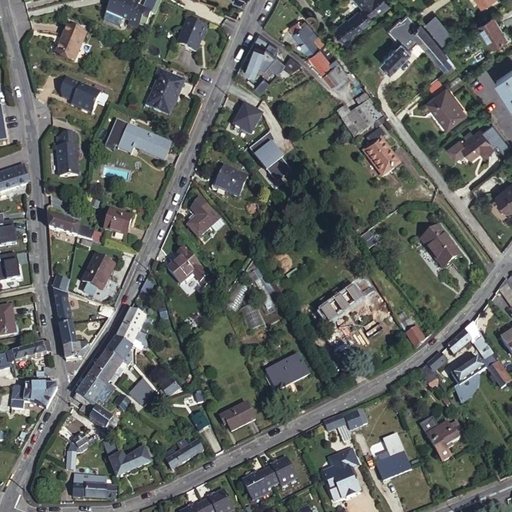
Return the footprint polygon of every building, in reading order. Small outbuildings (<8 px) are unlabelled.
[(140,0),(112,0),(105,17),(121,24),(124,16),(131,19),(130,22),(139,26),(147,6),(140,2),(140,0)] [(362,0),(365,2),(339,25),(349,35),(388,0),(362,0)] [(454,33),(438,14),(428,22),(445,41),(454,33)] [(507,35),(494,14),(480,23),(479,23),(493,44),(507,35)] [(415,28),(418,24),(410,15),(404,21),(410,28),(413,25),(415,28)] [(208,26),(190,17),(179,41),(198,50),(208,26)] [(322,45),(326,41),(308,18),(302,23),(295,29),(312,52),(322,45)] [(89,28),(69,20),(57,47),(77,55),(89,28)] [(295,29),(302,23),(301,23),(300,21),(292,26),(295,29)] [(450,52),(422,21),(418,24),(415,28),(413,25),(410,28),(422,42),(420,43),(425,49),(427,47),(439,61),(445,56),(450,52)] [(388,68),(414,46),(406,36),(379,58),(388,68)] [(249,70),(257,74),(262,65),(266,67),(269,60),(265,58),(269,49),(261,45),(249,70)] [(327,70),(341,59),(338,56),(330,45),(325,49),(322,45),(312,52),(313,54),(326,71),(327,70)] [(292,70),(302,62),(292,54),(284,64),(292,70)] [(439,61),(446,69),(452,64),(445,56),(439,61)] [(350,71),(341,59),(327,70),(326,71),(335,82),(341,77),(346,73),(350,71)] [(286,74),(292,70),(284,64),(280,70),(286,74)] [(180,91),(186,76),(163,66),(153,87),(156,89),(151,101),(171,111),(177,98),(174,97),(177,90),(180,91)] [(511,67),(498,76),(511,97),(511,67)] [(77,99),(76,103),(94,111),(102,89),(83,81),(83,80),(68,74),(62,89),(64,95),(73,99),(75,96),(76,97),(77,99)] [(256,88),(262,95),(271,83),(265,78),(256,88)] [(383,115),(359,83),(353,88),(359,96),(356,97),(362,105),(352,111),(346,104),(338,110),(357,134),(383,115)] [(373,85),(366,90),(373,99),(379,93),(373,85)] [(450,126),(468,113),(448,88),(428,102),(434,110),(436,109),(450,126)] [(254,134),(263,112),(244,103),(235,125),(254,134)] [(142,147),(151,128),(137,122),(136,126),(128,123),(130,119),(119,114),(108,139),(133,150),(136,144),(142,147)] [(486,146),(488,150),(497,145),(483,126),(464,139),(461,135),(449,144),(455,152),(456,153),(457,154),(464,150),(467,147),(473,155),(482,149),(486,146)] [(82,142),(83,129),(72,128),(69,131),(68,141),(64,141),(62,170),(80,171),(81,153),(83,153),(83,142),(82,142)] [(173,138),(151,128),(142,147),(165,156),(173,138)] [(385,172),(402,159),(383,134),(366,147),(385,172)] [(249,148),(274,183),(292,170),(267,135),(249,148)] [(24,164),(0,172),(0,190),(10,187),(21,183),(29,180),(26,168),(24,168),(24,164)] [(241,195),(250,176),(227,165),(223,173),(221,177),(217,185),(221,186),(241,195)] [(511,208),(511,182),(500,193),(511,209),(511,208)] [(21,183),(10,187),(13,196),(24,192),(21,183)] [(208,202),(200,192),(191,204),(197,211),(208,202)] [(217,228),(225,221),(208,202),(197,211),(187,220),(199,233),(212,222),(217,228)] [(132,217),(111,209),(105,228),(126,235),(132,217)] [(95,227),(51,213),(53,227),(91,239),(95,227)] [(0,214),(0,244),(15,243),(12,221),(3,222),(2,215),(0,214)] [(443,267),(460,254),(439,226),(421,238),(443,267)] [(91,239),(99,242),(103,230),(95,227),(91,239)] [(361,237),(367,248),(376,243),(370,232),(361,237)] [(184,257),(190,252),(186,247),(180,252),(184,257)] [(194,274),(202,267),(190,252),(184,257),(170,269),(183,283),(194,274)] [(0,255),(0,279),(19,277),(15,254),(0,255)] [(106,289),(117,264),(98,255),(86,280),(106,289)] [(210,276),(202,267),(194,274),(202,282),(210,276)] [(278,304),(283,301),(278,292),(274,285),(265,268),(252,275),(256,281),(257,280),(263,277),(278,304)] [(263,277),(257,280),(262,288),(261,289),(271,308),(278,304),(263,277)] [(373,288),(375,287),(367,277),(364,280),(363,278),(353,285),(355,289),(358,288),(365,299),(376,292),(373,288)] [(511,283),(508,277),(500,288),(511,306),(511,283)] [(276,284),(274,285),(278,292),(286,288),(285,285),(287,284),(284,279),(282,280),(276,284)] [(69,286),(54,282),(54,288),(67,292),(69,286)] [(238,283),(226,303),(237,310),(250,289),(238,283)] [(278,292),(283,301),(293,295),(287,284),(285,285),(286,288),(278,292)] [(89,299),(67,292),(54,288),(65,345),(67,345),(73,345),(70,325),(70,316),(71,299),(80,303),(81,310),(85,309),(89,299)] [(358,288),(355,289),(343,298),(341,297),(337,299),(339,301),(324,312),(323,312),(326,315),(324,316),(328,322),(330,322),(332,324),(365,299),(358,288)] [(151,302),(138,296),(133,309),(131,310),(125,322),(141,330),(145,322),(148,315),(145,314),(151,302)] [(95,301),(89,299),(85,309),(92,311),(93,307),(95,301)] [(100,310),(102,303),(95,301),(93,307),(100,310)] [(249,330),(262,324),(253,303),(239,309),(249,330)] [(10,307),(0,308),(0,336),(14,334),(10,307)] [(327,327),(332,324),(330,322),(328,322),(324,316),(326,315),(323,312),(324,312),(321,307),(316,311),(319,316),(317,318),(321,324),(323,322),(327,327)] [(480,314),(474,321),(479,328),(485,323),(480,314)] [(417,347),(427,338),(414,319),(404,326),(417,347)] [(473,323),(450,345),(455,353),(473,341),(476,344),(486,338),(479,328),(474,321),(473,323)] [(144,332),(141,331),(141,330),(125,322),(121,331),(118,338),(133,345),(144,350),(146,346),(148,347),(150,343),(146,337),(147,334),(144,332)] [(511,350),(511,324),(497,334),(510,352),(511,350)] [(133,345),(118,338),(115,341),(131,350),(133,345)] [(47,340),(25,347),(29,359),(44,354),(44,352),(49,351),(47,340)] [(131,350),(115,341),(112,346),(110,350),(126,360),(131,350)] [(83,358),(92,345),(89,344),(73,345),(67,345),(69,359),(83,358)] [(25,347),(6,354),(9,363),(9,364),(13,362),(13,364),(29,359),(25,347)] [(125,361),(126,360),(110,350),(106,355),(101,362),(91,376),(107,388),(110,384),(117,373),(121,375),(125,370),(124,369),(128,363),(125,361)] [(442,351),(429,363),(436,375),(438,373),(437,369),(447,360),(442,351)] [(9,363),(6,354),(0,355),(0,360),(2,366),(9,364),(9,363)] [(484,360),(482,356),(454,374),(461,386),(490,368),(503,388),(511,382),(511,381),(494,354),(484,360)] [(309,374),(300,356),(268,371),(277,389),(309,374)] [(429,363),(420,370),(428,383),(438,377),(436,375),(429,363)] [(35,377),(54,376),(52,367),(43,368),(43,372),(34,373),(35,377)] [(87,403),(83,409),(93,416),(100,407),(101,407),(103,403),(106,404),(114,392),(107,388),(91,376),(77,396),(87,403)] [(129,388),(133,394),(146,385),(142,378),(129,388)] [(164,390),(174,383),(172,381),(162,388),(164,390)] [(168,397),(179,390),(174,383),(164,390),(168,397)] [(56,384),(24,385),(25,390),(14,391),(15,405),(25,405),(26,405),(25,403),(34,402),(45,409),(57,390),(56,384)] [(118,389),(110,384),(107,388),(114,392),(115,393),(118,389)] [(146,385),(133,394),(138,400),(150,391),(146,385)] [(180,392),(179,390),(168,397),(170,399),(180,392)] [(125,411),(134,400),(124,392),(115,404),(118,406),(125,411)] [(258,419),(250,402),(222,416),(229,430),(232,428),(233,431),(258,419)] [(25,405),(15,405),(15,413),(25,412),(25,405)] [(125,411),(118,406),(116,410),(123,415),(125,411)] [(117,417),(101,407),(100,407),(93,416),(92,418),(109,428),(117,417)] [(370,422),(364,409),(347,416),(353,430),(370,422)] [(210,424),(203,411),(193,416),(200,430),(210,424)] [(442,425),(440,421),(435,413),(422,421),(429,432),(442,425)] [(344,415),(327,422),(330,430),(340,426),(347,440),(354,438),(344,415)] [(109,436),(123,421),(117,417),(109,428),(105,434),(107,435),(105,437),(107,438),(109,436)] [(442,425),(450,420),(447,417),(440,421),(442,425)] [(462,425),(461,425),(455,428),(453,424),(450,420),(442,425),(429,432),(441,452),(450,446),(454,444),(453,441),(466,433),(462,425)] [(412,469),(399,432),(385,437),(392,456),(378,462),(385,479),(412,469)] [(72,441),(84,450),(100,440),(97,436),(89,440),(84,433),(72,441)] [(111,439),(109,436),(107,438),(104,441),(121,475),(154,462),(154,460),(159,457),(154,444),(149,446),(147,448),(143,450),(131,458),(126,451),(123,453),(113,438),(111,439)] [(173,449),(165,454),(175,469),(205,450),(201,442),(191,447),(187,441),(180,445),(184,452),(178,455),(173,449)] [(455,454),(450,446),(441,452),(445,459),(455,454)] [(355,491),(361,489),(354,472),(352,467),(360,464),(353,447),(340,453),(334,465),(325,469),(326,472),(325,473),(326,477),(328,477),(329,480),(328,481),(336,499),(347,494),(348,496),(355,492),(355,491)] [(340,453),(330,457),(334,465),(340,453)] [(253,476),(252,474),(244,479),(254,499),(263,495),(264,496),(271,492),(269,488),(282,481),(284,485),(291,482),(291,481),(299,476),(289,456),(280,460),(281,461),(274,465),(267,468),(260,472),(253,476)] [(75,497),(118,498),(119,485),(117,485),(117,479),(108,478),(108,476),(75,475),(75,497)] [(191,508),(191,506),(182,511),(229,511),(236,508),(226,488),(217,492),(218,494),(211,497),(198,504),(191,508)]
